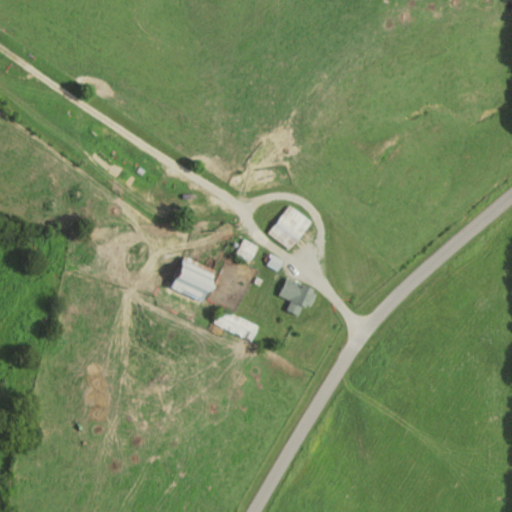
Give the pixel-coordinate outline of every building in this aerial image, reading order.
[(266,232),(288,249),(310,221),(288,204),(266,232)] [(233,254),(246,263),(256,248),(243,239),(233,254)] [(209,267),(183,256),(169,287),(203,302),(213,280),(205,276),(209,267)] [(308,284),(284,278),(280,296),(291,299),(288,308),(301,311),(308,284)] [(251,341),(258,325),(219,306),(212,323),(251,341)]
